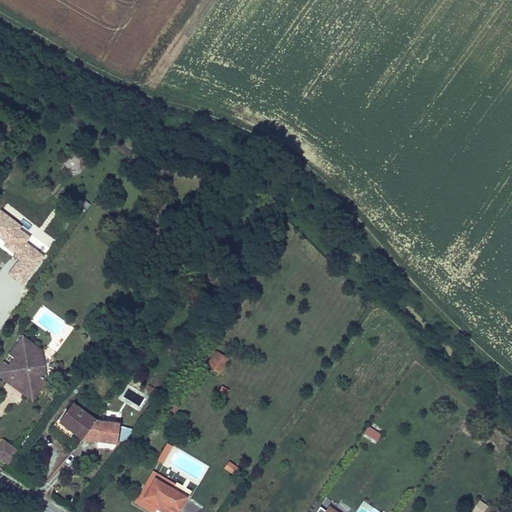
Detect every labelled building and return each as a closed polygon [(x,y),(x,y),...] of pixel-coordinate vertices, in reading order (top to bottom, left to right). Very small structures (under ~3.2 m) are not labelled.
[(13,256),(19,260),(8,274),(23,285),(45,255),(27,242),(31,237),(20,228),(22,225),(1,209),(0,210),(0,237),(6,242),(4,245),(15,254),(13,256)] [(0,364),(0,378),(11,387),(16,385),(21,389),(21,394),(32,402),(46,384),(41,349),(21,334),(7,354),(12,358),(7,365),(2,361),(0,364)] [(215,351),(206,366),(220,374),(229,359),(215,351)] [(16,385),(11,387),(21,394),(21,389),(16,385)] [(217,393),(225,398),(229,390),(221,386),(217,393)] [(83,400),(79,406),(83,410),(88,403),(83,400)] [(81,439),(96,419),(83,410),(79,406),(72,401),(57,422),(73,433),(81,439)] [(169,408),(175,413),(179,408),(173,403),(169,408)] [(119,422),(96,419),(81,439),(116,444),(119,422)] [(73,433),(57,422),(55,421),(52,425),(70,437),(73,433)] [(381,435),(368,426),(364,433),(376,442),(381,435)] [(129,444),(132,430),(123,428),(119,442),(129,444)] [(0,460),(7,465),(18,450),(2,438),(0,441),(0,460)] [(165,448),(171,451),(174,445),(168,442),(165,448)] [(163,464),(171,451),(165,448),(158,461),(163,464)] [(229,462),(224,469),(234,475),(238,468),(229,462)] [(149,511),(154,511),(156,510),(157,508),(145,501),(157,479),(173,488),(175,484),(152,470),(150,474),(154,476),(142,498),(138,496),(134,503),(149,511)] [(157,508),(156,510),(159,511),(178,511),(190,491),(176,483),(175,484),(173,488),(157,479),(145,501),(157,508)] [(483,511),(488,507),(480,500),(471,511),(483,511)]
